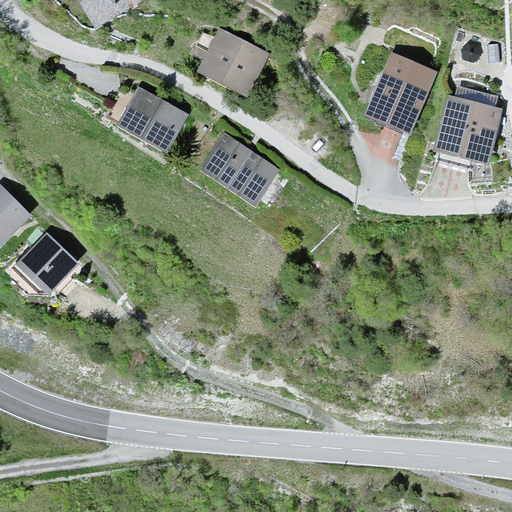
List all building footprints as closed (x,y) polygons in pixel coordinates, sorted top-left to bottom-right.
[(81,0),(95,23),(135,0),(81,0)] [(202,69),(244,92),(264,57),(221,34),(202,69)] [(371,117),(408,132),(432,73),(395,58),(371,117)] [(122,123),(166,150),(184,121),(140,94),(122,123)] [(484,161),(498,111),(455,99),(441,149),(484,161)] [(230,188),(250,154),(225,139),(205,173),(230,188)] [(276,169),(250,154),(230,188),(256,203),(276,169)] [(0,235),(23,212),(0,190),(0,235)] [(20,267),(46,292),(76,260),(49,236),(20,267)]
